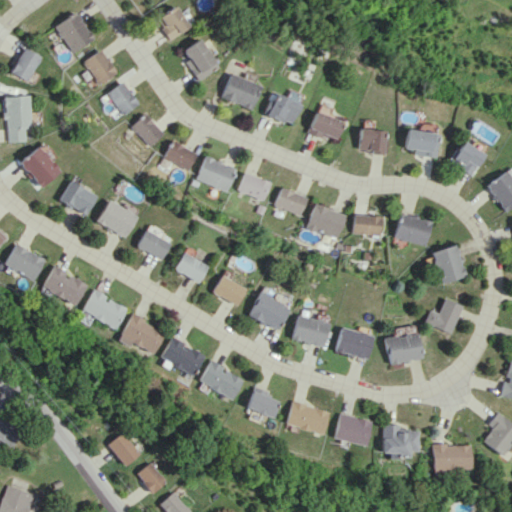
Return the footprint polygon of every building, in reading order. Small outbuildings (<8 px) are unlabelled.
[(152,19),(168,39),(185,25),(170,5),(152,19)] [(67,52),(89,41),(75,12),(53,23),(67,52)] [(183,61),(196,80),(216,67),(197,38),(179,50),(186,59),(183,61)] [(9,71),(26,80),(39,56),(22,47),(9,71)] [(96,85),(115,72),(99,48),(80,60),(96,85)] [(219,99),(251,107),(258,83),(226,74),(219,99)] [(138,103),(121,81),(105,92),(122,115),(138,103)] [(287,125),(296,103),(269,92),(260,113),(287,125)] [(28,95),(3,96),(5,141),(25,140),(25,130),(30,129),(28,95)] [(330,140),(336,120),(309,111),(303,131),(330,140)] [(163,133),(144,113),(130,126),(149,146),(163,133)] [(352,151),(377,152),(378,130),(353,128),(352,151)] [(399,148),(408,149),(408,154),(433,157),(435,132),(401,129),(399,148)] [(481,153),(457,139),(445,161),(469,175),(481,153)] [(162,156),(187,170),(196,153),(172,140),(162,156)] [(18,161),(39,187),(58,171),(37,145),(18,161)] [(227,189),(233,165),(202,157),(196,181),(227,189)] [(511,204),(511,173),(508,167),(484,184),(502,211),(511,204)] [(235,190),(262,200),(269,182),(242,172),(235,190)] [(94,193),(66,180),(57,201),(85,214),(94,193)] [(298,214),(304,195),(277,187),(272,206),(298,214)] [(122,238),(135,216),(107,199),(93,220),(122,238)] [(335,238),(343,213),(311,203),(303,229),(335,238)] [(392,237),(424,245),(429,221),(398,213),(392,237)] [(350,233),(378,235),(379,215),(351,214),(350,233)] [(158,259),(168,242),(144,228),(134,245),(158,259)] [(0,265),(29,281),(42,258),(13,243),(0,265)] [(438,282),(462,276),(455,244),(431,250),(438,282)] [(196,282),(205,265),(181,251),(172,268),(196,282)] [(84,281),(49,266),(39,289),(73,305),(84,281)] [(220,274),(210,291),(233,305),(243,288),(220,274)] [(112,329),(124,308),(90,289),(78,310),(112,329)] [(246,316),(276,329),(287,305),(257,291),(246,316)] [(448,333),(460,305),(442,297),(436,313),(427,309),(421,322),(448,333)] [(114,340),(127,346),(128,342),(151,353),(162,330),(127,314),(114,340)] [(321,347),(327,322),(295,314),(289,339),(321,347)] [(371,335),(339,326),(332,351),(364,359),(371,335)] [(382,338),(386,364),(420,358),(415,332),(382,338)] [(189,376),(201,354),(169,336),(157,359),(189,376)] [(511,398),(511,359),(508,358),(502,381),(500,380),(496,395),(511,398)] [(195,382),(230,398),(240,376),(205,361),(195,382)] [(249,388),(243,410),(270,416),(275,394),(249,388)] [(326,411),(289,400),(282,424),(319,434),(326,411)] [(330,437),(362,445),(368,421),(336,412),(330,437)] [(478,442),(501,456),(511,437),(511,424),(492,413),(485,424),(488,426),(478,442)] [(0,440),(11,446),(19,427),(0,419),(0,440)] [(378,454),(406,454),(406,450),(415,450),(415,427),(379,426),(378,454)] [(104,444),(122,465),(137,452),(119,431),(104,444)] [(467,444),(428,444),(429,470),(467,470),(467,444)] [(162,482),(148,461),(133,472),(148,493),(162,482)] [(25,511),(32,493),(4,484),(0,496),(0,511),(25,511)] [(164,511),(188,511),(172,491),(157,503),(164,511)]
